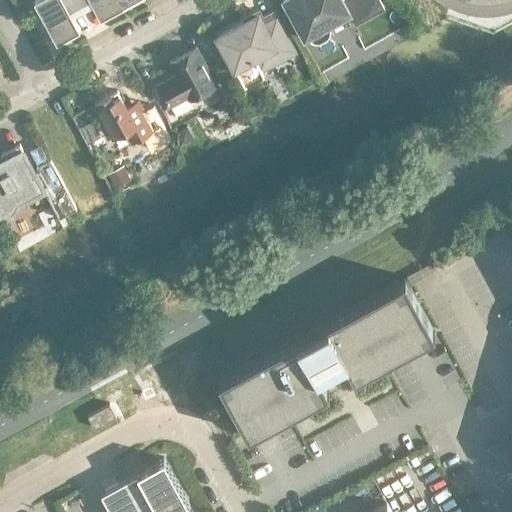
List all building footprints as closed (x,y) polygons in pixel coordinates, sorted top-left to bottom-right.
[(80,5),(77,0),(33,0),(56,40),(79,28),(70,11),(80,5)] [(77,0),(80,5),(89,0),(91,0),(100,16),(122,4),(119,0),(77,0)] [(328,31),(328,26),(326,23),(348,11),(354,24),(384,8),(379,0),(284,0),(304,35),(307,34),(309,37),(313,39),(317,40),(325,35),(328,31)] [(217,35),(234,67),(244,85),(264,75),(261,69),(294,51),(274,13),(273,14),(275,17),(263,24),(257,13),(217,35)] [(169,61),(176,74),(157,84),(168,106),(187,95),(189,98),(216,84),(196,47),(169,61)] [(125,106),(117,90),(94,102),(104,120),(99,123),(106,134),(110,132),(112,135),(124,129),(131,141),(153,129),(137,100),(125,106)] [(18,201),(43,187),(58,214),(74,205),(48,156),(35,163),(38,169),(35,171),(19,143),(0,153),(3,159),(0,160),(0,210),(3,208),(11,211),(18,201)] [(123,165),(108,174),(114,185),(129,177),(123,165)] [(404,277),(404,276),(218,378),(218,379),(219,378),(248,432),(247,432),(248,433),(328,389),(327,388),(326,389),(319,375),(329,369),(330,370),(330,371),(331,371),(332,371),(333,371),(335,371),(335,370),(336,370),(337,368),(337,367),(337,366),(336,365),(346,360),(354,374),(353,374),(354,375),(434,331),(433,330),(432,331),(403,278),(404,277)] [(94,428),(116,415),(109,403),(87,415),(94,428)] [(192,511),(163,457),(101,491),(111,511),(192,511)] [(391,511),(386,502),(367,511),(391,511)]
